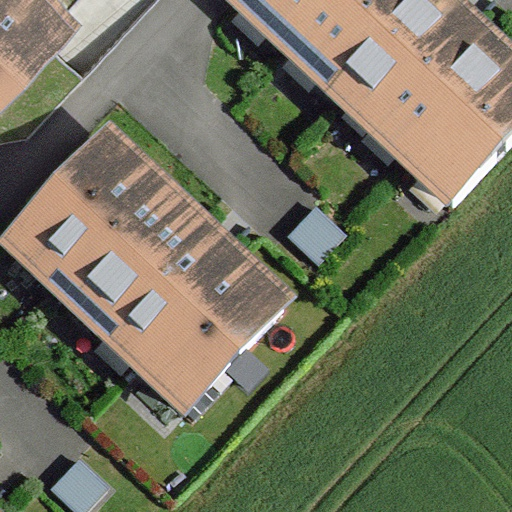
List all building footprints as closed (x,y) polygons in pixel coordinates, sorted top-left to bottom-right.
[(0,0),(0,96),(76,11),(62,0),(0,0)] [(511,135),(511,71),(435,0),(308,0),(268,44),(444,208),(511,135)] [(290,318),(114,153),(14,260),(190,425),(290,318)] [(346,240),(317,213),(289,242),(318,269),(346,240)] [(91,511),(109,493),(80,466),(52,495),(70,511),(91,511)]
